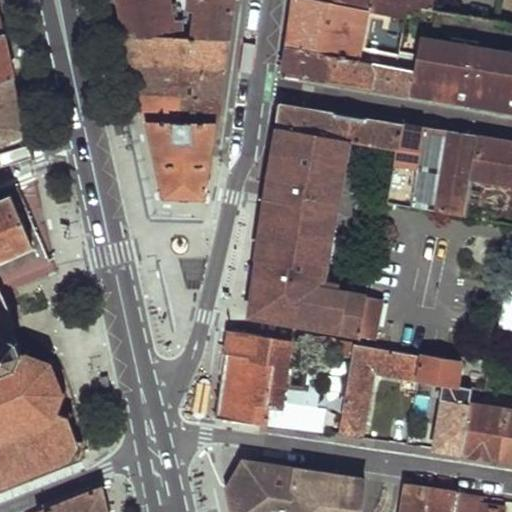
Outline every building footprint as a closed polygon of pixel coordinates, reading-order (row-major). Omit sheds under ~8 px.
[(120,0),(127,26),(135,64),(224,70),(226,55),(228,40),(193,37),(186,38),(185,20),(179,21),(176,0),(120,0)] [(189,0),(189,11),(195,13),(193,37),(228,40),(233,4),(233,0),(189,0)] [(326,0),(295,0),(288,46),(397,66),(400,53),(360,46),(366,8),(326,0)] [(367,0),(366,8),(377,10),(407,16),(408,10),(423,13),(424,8),(408,5),(408,0),(367,0)] [(408,0),(408,5),(424,8),(433,10),(434,0),(408,0)] [(377,10),(375,20),(405,25),(407,16),(377,10)] [(408,10),(407,16),(421,19),(423,13),(408,10)] [(0,85),(16,80),(6,34),(0,35),(0,85)] [(404,34),(400,53),(397,66),(413,68),(418,37),(404,34)] [(413,68),(408,94),(459,103),(511,112),(511,51),(419,35),(418,37),(413,68)] [(288,46),(285,73),(340,83),(408,94),(413,68),(397,66),(288,46)] [(138,80),(141,92),(220,99),(223,84),(224,70),(135,64),(138,80)] [(0,142),(27,131),(16,80),(0,85),(0,142)] [(144,108),(147,120),(217,123),(219,111),(220,99),(141,92),(144,108)] [(279,118),(277,127),(279,128),(345,139),(349,140),(399,149),(403,124),(347,114),(281,103),(279,118)] [(156,161),(164,197),(207,199),(213,158),(213,154),(217,123),(147,120),(156,161)] [(399,149),(388,202),(412,207),(425,128),(403,124),(399,149)] [(335,199),(345,139),(279,128),(275,153),(271,181),(270,189),(260,252),(254,290),(250,314),(358,332),(367,294),(320,287),(335,199)] [(425,128),(412,207),(430,210),(444,131),(435,130),(425,128)] [(444,131),(430,210),(466,216),(479,137),(461,134),(444,131)] [(479,137),(466,216),(502,223),(511,225),(511,142),(506,142),(479,137)] [(0,332),(17,326),(17,321),(0,282),(0,277),(49,257),(39,225),(26,183),(0,194),(0,332)] [(0,481),(9,478),(11,483),(16,481),(15,476),(29,470),(26,475),(32,477),(36,467),(65,456),(71,460),(75,456),(70,451),(74,448),(76,444),(81,444),(81,440),(76,439),(68,418),(73,413),(70,409),(64,414),(51,407),(59,396),(65,397),(66,391),(58,389),(49,370),(53,362),(49,359),(45,366),(25,358),(16,330),(17,326),(0,332),(0,481)] [(229,329),(217,417),(288,426),(324,431),(326,411),(284,405),(287,381),(293,340),(229,329)] [(302,349),(333,354),(331,363),(351,367),(355,343),(302,334),(302,349)] [(355,343),(351,367),(339,433),(362,437),(375,370),(458,384),(461,361),(355,343)] [(287,381),(284,405),(326,411),(328,385),(287,381)] [(458,384),(446,450),(462,452),(471,403),(474,387),(458,384)] [(511,410),(471,403),(462,452),(490,457),(511,460),(511,410)] [(320,468),(243,455),(224,484),(230,511),(362,511),(367,476),(320,468)] [(455,511),(458,497),(459,492),(428,487),(410,484),(405,511),(455,511)] [(108,511),(103,485),(35,511),(108,511)] [(458,497),(455,511),(505,511),(506,508),(483,505),(483,500),(458,497)]
